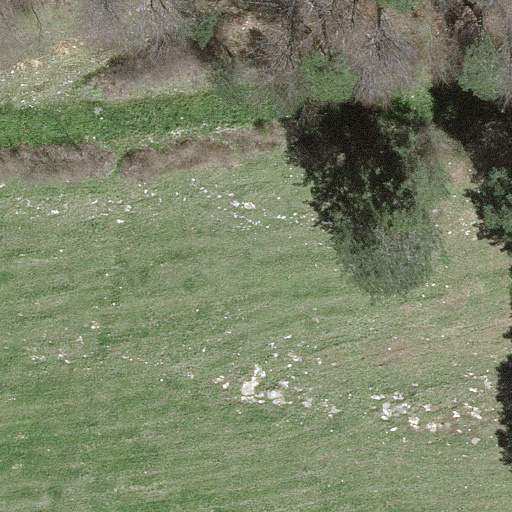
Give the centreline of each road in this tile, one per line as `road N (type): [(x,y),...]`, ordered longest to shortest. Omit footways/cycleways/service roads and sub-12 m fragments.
road 1 (track): [(0,113),(511,78)]
road 2 (track): [(8,112),(242,0)]
